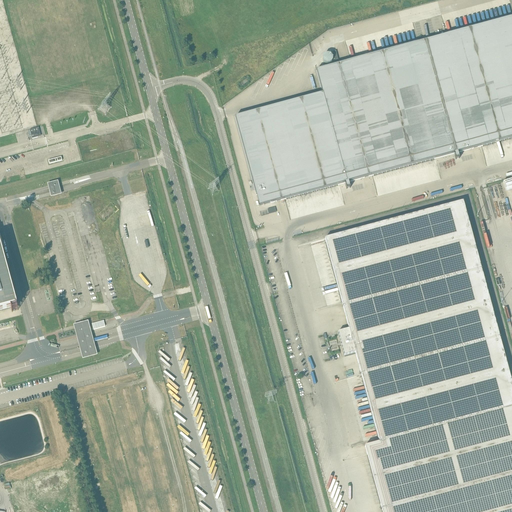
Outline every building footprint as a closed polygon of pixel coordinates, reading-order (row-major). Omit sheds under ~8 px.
[(322,94),(235,117),(256,195),(257,195),(260,205),(270,202),(271,203),(345,183),(346,189),(347,189),(347,188),(349,187),(350,188),(349,182),(454,154),(456,160),(456,159),(459,158),(459,159),(458,153),(511,138),(511,17),(316,71),(322,94)] [(326,64),(328,64),(329,64),(331,63),(332,61),(333,59),(332,57),(331,56),(329,54),(327,54),(326,54),(324,56),(323,57),(322,59),(323,61),(324,63),(326,64)] [(30,130),(32,139),(41,136),(39,128),(30,130)] [(47,180),(50,193),(61,190),(57,177),(47,180)] [(511,511),(511,382),(464,202),(329,238),(325,239),(349,329),(338,332),(344,355),(355,353),(379,443),(366,446),(383,511),(511,511)] [(2,249),(0,243),(0,311),(17,306),(2,249)] [(103,271),(104,276),(123,272),(122,267),(103,271)] [(65,290),(71,316),(82,313),(80,304),(74,305),(71,289),(65,290)] [(84,313),(90,311),(85,290),(79,292),(84,313)] [(125,300),(116,301),(118,308),(126,306),(125,300)] [(61,309),(64,318),(69,317),(67,307),(61,309)] [(103,321),(91,324),(93,330),(104,326),(103,321)] [(86,325),(77,327),(79,332),(80,331),(81,335),(87,333),(86,330),(87,330),(86,325)] [(17,511),(15,493),(9,490),(8,488),(4,484),(0,482),(0,511),(17,511)]
